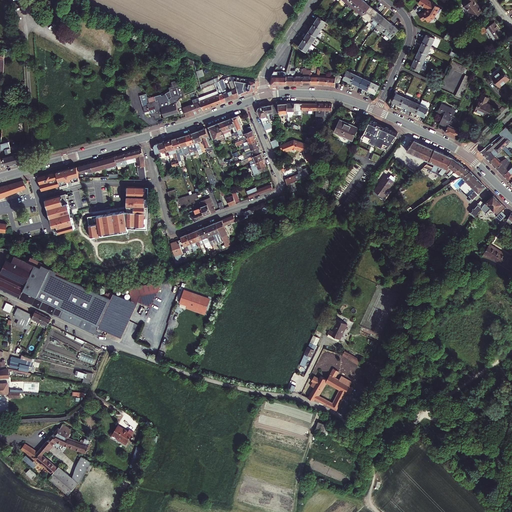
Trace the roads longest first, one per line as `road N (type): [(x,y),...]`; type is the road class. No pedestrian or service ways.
road 1 (unclassified): [(373,507),(376,452),(331,411),(191,374),(0,292)]
road 2 (residential): [(144,137),(167,222),(185,228),(281,188),(249,102)]
road 3 (tertiary): [(0,177),(144,137)]
road 4 (residential): [(376,111),(410,36),(406,17),(387,0)]
